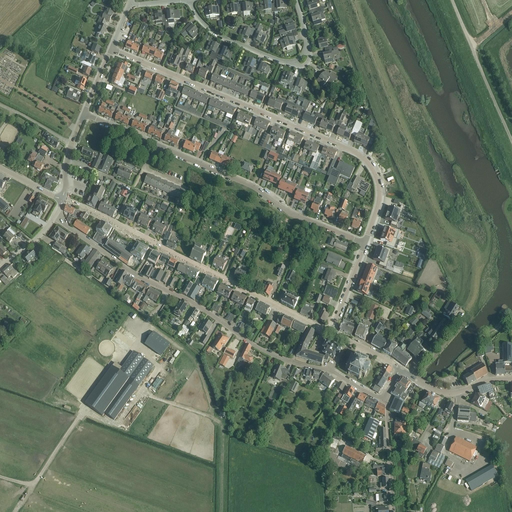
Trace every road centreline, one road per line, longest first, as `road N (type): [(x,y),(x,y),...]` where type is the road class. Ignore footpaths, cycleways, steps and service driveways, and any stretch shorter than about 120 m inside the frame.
road 1 (residential): [(383,398),(256,347),(55,216)]
road 2 (residential): [(364,243),(378,188),(363,157),(111,50)]
road 3 (secondary): [(330,332),(61,199)]
road 4 (residential): [(364,243),(160,145)]
road 5 (track): [(142,389),(220,423),(220,511)]
road 6 (residential): [(190,0),(212,32),(288,62)]
